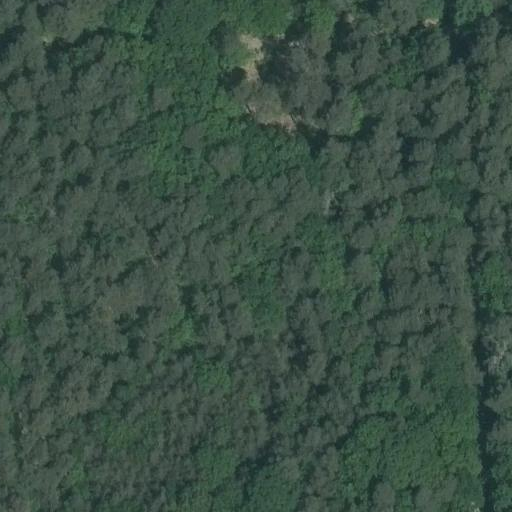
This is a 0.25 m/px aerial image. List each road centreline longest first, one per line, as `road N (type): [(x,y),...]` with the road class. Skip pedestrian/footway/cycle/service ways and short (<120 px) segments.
road 1 (track): [(471,511),(442,0)]
road 2 (track): [(511,43),(0,61)]
